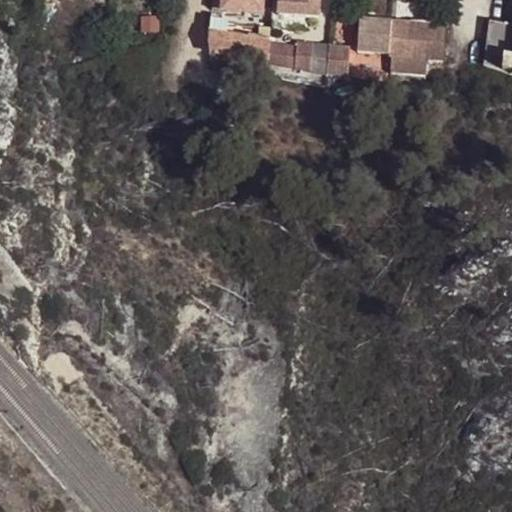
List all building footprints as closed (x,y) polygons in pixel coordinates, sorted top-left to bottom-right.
[(42,0),(31,0),(21,14),(33,23),(47,4),(42,0)] [(208,0),(208,10),(258,15),(258,0),(208,0)] [(276,1),(275,18),(313,21),(314,0),(270,0),(271,1),(276,1)] [(155,18),(137,18),(137,35),(155,35),(155,18)] [(356,20),(353,52),(384,55),(383,59),(388,58),(387,82),(400,82),(423,76),(424,62),(439,62),(442,28),(356,20)] [(206,35),(222,37),(224,24),(207,21),(206,35)] [(511,25),(485,21),(479,65),(511,76),(511,25)] [(265,28),(255,27),(253,42),(222,37),(206,35),(205,45),(206,55),(263,65),(265,28)] [(268,46),(265,66),(301,72),(300,78),(311,80),(312,75),(345,77),(346,51),(309,49),(308,53),(268,46)]
